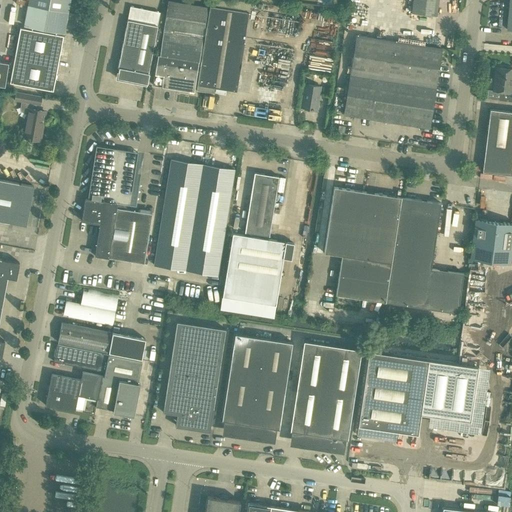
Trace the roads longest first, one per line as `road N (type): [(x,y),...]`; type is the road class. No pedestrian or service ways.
road 1 (unclassified): [(82,106),(454,168),(474,0)]
road 2 (unclassified): [(163,455),(30,431),(22,407),(82,106)]
road 3 (unclassified): [(411,511),(413,496),(189,460)]
